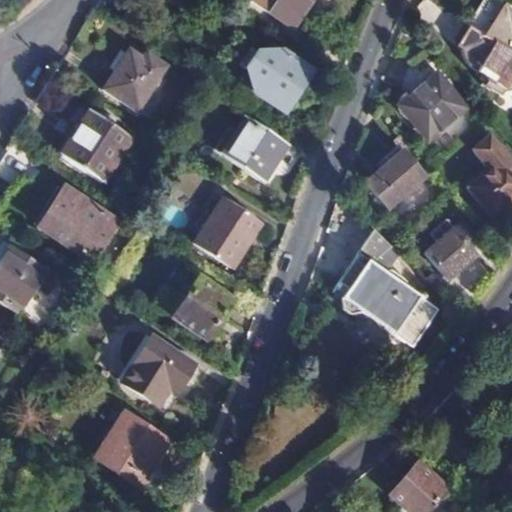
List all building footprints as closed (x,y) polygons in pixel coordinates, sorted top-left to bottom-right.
[(249,0),(290,28),(308,0),(249,0)] [(474,39),(491,2),(485,0),(471,0),(460,23),(462,24),(449,50),(452,52),(470,44),(479,47),(481,42),(474,39)] [(511,35),(511,12),(491,2),(474,39),(481,42),(479,47),(470,44),(452,52),(467,72),(474,76),(471,80),(476,82),(474,85),(483,90),(484,89),(493,93),(511,86),(511,82),(509,74),(510,70),(497,65),(511,35)] [(126,7),(117,21),(139,37),(147,20),(126,7)] [(282,115),(310,72),(270,45),(261,59),(247,50),(236,67),(250,76),(241,89),(282,115)] [(137,110),(166,65),(154,58),(150,65),(127,51),(102,90),(137,110)] [(428,146),(467,113),(437,80),(399,113),(428,146)] [(101,182),(130,136),(87,109),(58,155),(101,182)] [(261,183),(286,144),(241,116),(224,142),(228,144),(220,158),(261,183)] [(511,203),(511,167),(485,137),(469,150),(485,168),(465,187),(494,220),(511,203)] [(385,211),(423,179),(395,147),(384,157),(387,162),(363,186),(385,211)] [(89,263),(115,223),(66,190),(67,186),(63,184),(36,227),(33,232),(37,234),(39,231),(89,263)] [(230,269),(261,222),(223,199),(193,245),(230,269)] [(475,239),(460,222),(421,255),(444,278),(452,271),(454,272),(474,256),(466,247),(475,239)] [(379,271),(390,255),(367,232),(334,284),(345,290),(338,300),(340,312),(349,317),(358,313),(411,346),(437,309),(423,301),(424,297),(419,294),(418,297),(397,284),(400,279),(389,273),(384,274),(379,271)] [(0,306),(12,314),(41,269),(7,248),(0,257),(0,306)] [(204,341),(230,302),(196,280),(170,319),(204,341)] [(174,392),(192,365),(148,338),(120,382),(157,406),(169,389),(174,392)] [(158,453),(172,432),(160,424),(154,433),(125,415),(94,460),(131,482),(153,451),(158,453)] [(434,503),(447,487),(417,462),(389,496),(409,511),(426,511),(430,508),(433,510),(436,506),(434,503)]
